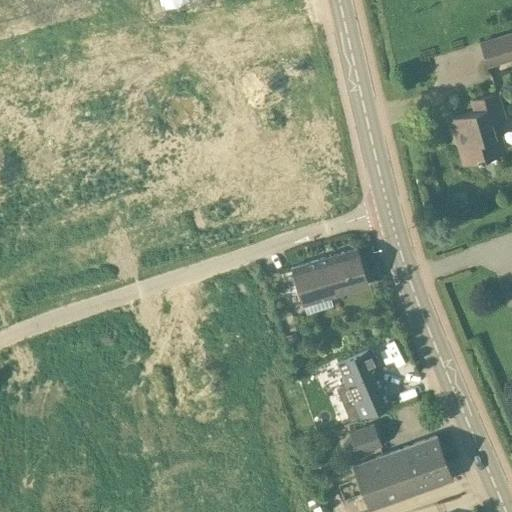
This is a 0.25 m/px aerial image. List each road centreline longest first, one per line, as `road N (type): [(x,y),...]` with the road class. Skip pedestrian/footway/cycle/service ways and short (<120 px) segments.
road 1 (residential): [(0,343),(389,211)]
road 2 (tertiary): [(507,511),(389,211)]
road 3 (tertiary): [(389,211),(340,0)]
